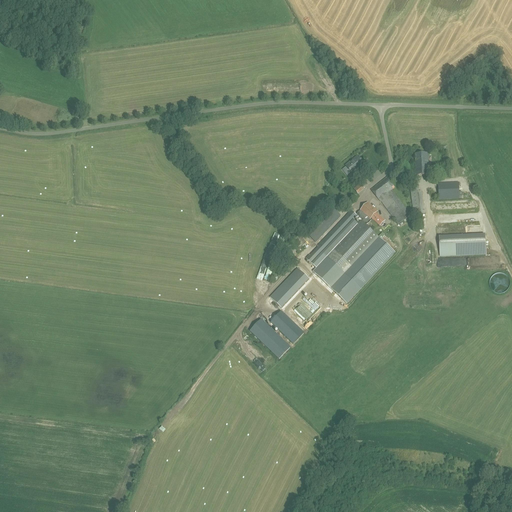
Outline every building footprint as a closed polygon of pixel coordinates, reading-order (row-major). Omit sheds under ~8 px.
[(428,153),(415,154),(416,175),(429,175),(428,153)] [(355,173),(358,170),(361,168),(361,167),(364,164),(358,156),(346,166),(351,173),(348,175),(352,181),(358,176),(355,173)] [(381,201),(398,224),(410,215),(391,190),(395,188),(388,177),(384,179),(372,190),(381,202),(381,201)] [(462,192),(459,192),(459,182),(438,183),(439,199),(459,199),(459,196),(462,196),(462,192)] [(414,216),(425,215),(422,197),(422,192),(419,192),(418,183),(410,184),(411,189),(410,189),(414,216)] [(378,212),(368,202),(360,210),(370,219),(371,218),(376,213),(378,212)] [(334,210),(309,236),(314,242),(315,243),(341,216),(334,210)] [(360,210),(356,215),(366,224),(370,219),(360,210)] [(309,255),(306,258),(312,264),(317,269),(327,258),(358,224),(354,220),(357,216),(356,215),(351,211),(317,246),(318,247),(310,256),(309,255)] [(385,222),(376,213),(371,218),(380,227),(385,222)] [(317,269),(313,272),(331,290),(345,275),(380,238),(361,221),(358,224),(327,258),(317,269)] [(440,236),(440,256),(486,254),(485,234),(440,236)] [(345,275),(331,290),(347,304),(361,290),(396,253),(380,238),(345,275)] [(309,279),(298,268),(270,298),(281,309),(309,279)] [(314,303),(318,300),(310,291),(306,295),(314,303)]
